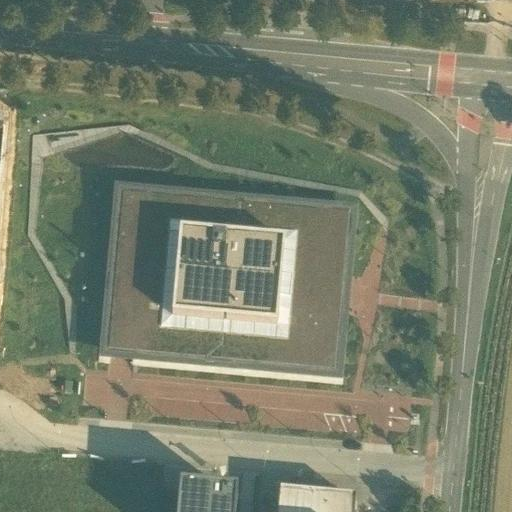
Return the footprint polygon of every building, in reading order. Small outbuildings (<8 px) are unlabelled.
[(121,199),(350,220),(358,213),(114,191),(98,365),(106,358),(121,199)] [(106,358),(335,379),(340,318),(332,318),(336,280),(344,281),(350,220),(121,199),(106,358)] [(335,379),(106,358),(98,365),(342,387),(358,213),(350,220),(344,281),(336,280),(332,318),(340,318),(335,379)] [(138,511),(142,480),(0,466),(0,511),(138,511)] [(213,499),(179,495),(177,511),(236,511),(237,501),(223,500),(223,499),(213,498),(213,499)] [(354,511),(355,504),(280,497),(278,511),(354,511)]
